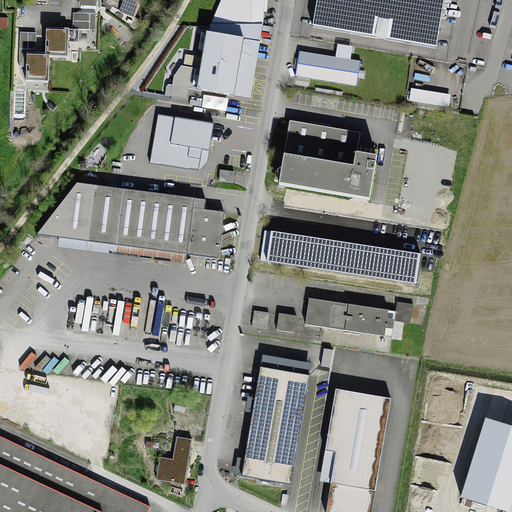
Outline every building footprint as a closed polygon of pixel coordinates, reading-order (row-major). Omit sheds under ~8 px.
[(123,0),(118,12),(130,17),(138,2),(138,0),(123,0)] [(221,0),(211,25),(263,25),(264,1),(264,0),(221,0)] [(316,0),(312,27),(436,48),(444,0),(316,0)] [(95,22),(96,14),(73,13),(72,30),(46,28),(45,54),(35,53),(36,33),(20,33),(19,59),(27,59),(26,81),(47,82),(49,57),(66,58),(67,43),(78,43),(79,30),(89,30),(89,22),(95,22)] [(263,25),(211,25),(209,33),(207,33),(197,90),(234,97),(244,39),(260,43),(263,25)] [(360,61),(299,52),(296,77),(356,86),(360,61)] [(450,95),(411,89),(409,100),(448,106),(450,95)] [(205,125),(153,117),(145,165),(191,172),(195,150),(201,151),(205,125)] [(290,121),(279,186),(370,201),(377,158),(356,154),(360,133),(290,121)] [(234,172),(220,170),(219,182),(232,183),(234,172)] [(206,199),(73,183),(34,235),(219,258),(224,212),(205,210),(206,199)] [(416,284),(421,253),(265,229),(260,260),(416,284)] [(396,311),(310,299),(306,324),(392,337),(394,321),(410,323),(413,304),(397,302),(396,311)] [(269,314),(254,312),(252,326),(266,328),(269,314)] [(297,316),(279,313),(276,330),(294,333),(297,316)] [(308,375),(260,368),(242,476),(291,484),(308,375)] [(371,511),(391,399),(335,389),(325,451),(336,453),(325,511),(371,511)] [(0,511),(147,511),(150,507),(0,436),(0,511)] [(192,440),(177,437),(173,459),(160,457),(156,480),(184,484),(192,440)]
